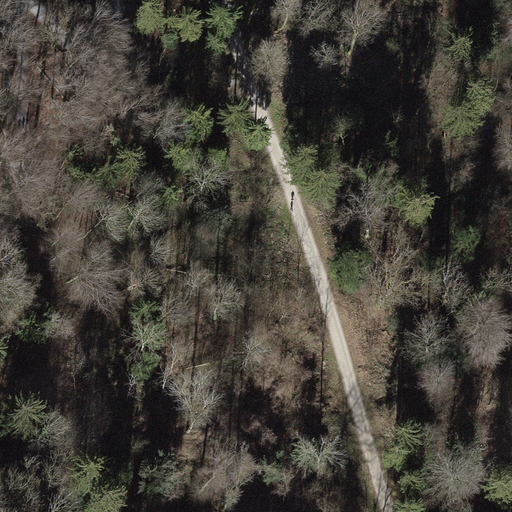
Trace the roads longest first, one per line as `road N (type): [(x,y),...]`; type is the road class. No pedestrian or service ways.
road 1 (track): [(225,0),(318,264),(390,511)]
road 2 (track): [(112,0),(110,71),(94,69),(23,3),(15,13),(31,164),(29,180),(21,175),(0,144)]
